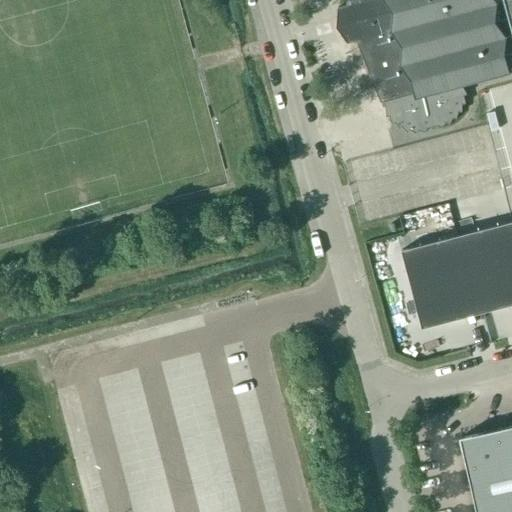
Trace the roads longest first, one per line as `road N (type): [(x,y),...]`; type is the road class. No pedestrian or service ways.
road 1 (unclassified): [(377,402),(267,0)]
road 2 (unclassified): [(377,402),(511,367)]
